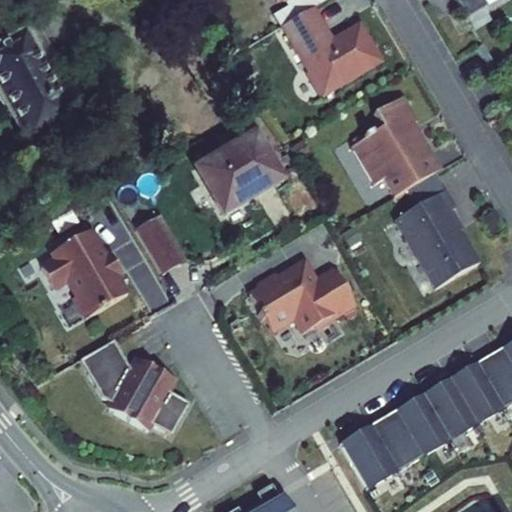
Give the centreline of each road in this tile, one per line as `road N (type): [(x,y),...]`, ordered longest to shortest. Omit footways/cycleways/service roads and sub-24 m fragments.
road 1 (residential): [(268,444),(511,297)]
road 2 (residential): [(392,0),(511,199)]
road 3 (residential): [(183,305),(268,444)]
road 4 (residential): [(157,511),(268,444)]
